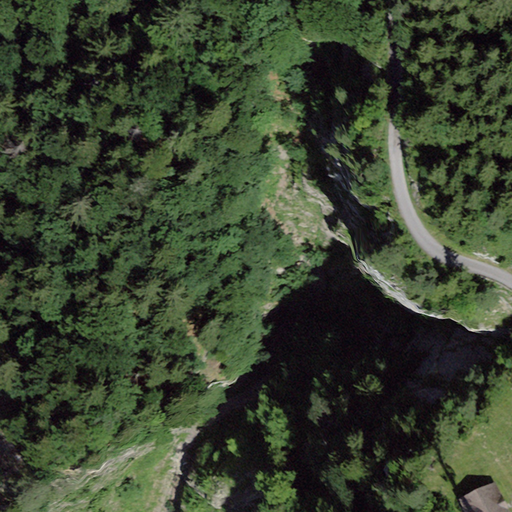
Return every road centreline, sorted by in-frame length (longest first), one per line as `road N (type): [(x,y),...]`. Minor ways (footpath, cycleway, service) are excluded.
road 1 (unclassified): [(393,136),(399,193),(414,232),(511,290)]
road 2 (track): [(391,0),(393,136)]
